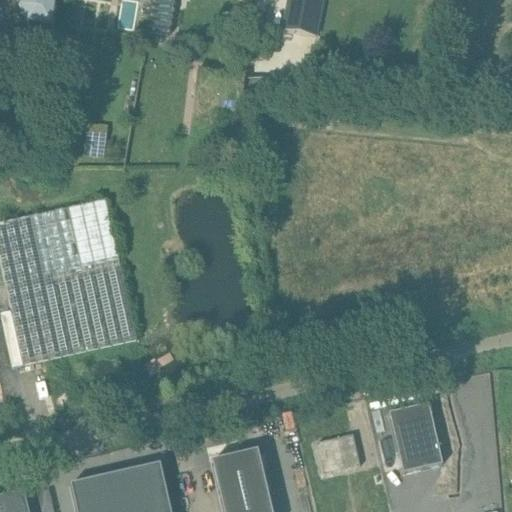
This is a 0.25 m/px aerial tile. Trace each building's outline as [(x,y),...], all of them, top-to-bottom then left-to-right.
[(24,0),(19,6),(27,24),(28,24),(29,38),(19,39),(21,64),(48,62),(47,48),(49,47),(55,0),(24,0)] [(152,0),(147,33),(169,37),(174,0),(152,0)] [(322,0),(288,0),(282,32),(315,38),(322,0)] [(245,76),(199,70),(194,108),(240,113),(242,97),(244,81),(245,76)] [(263,83),(244,81),(242,97),(303,102),(305,86),(284,84),(283,99),(262,97),(263,83)] [(108,128),(87,127),(86,144),(107,146),(108,128)] [(105,203),(0,226),(0,264),(23,369),(136,343),(105,203)] [(428,408),(388,417),(402,477),(441,468),(428,408)] [(316,447),(323,477),(359,469),(352,438),(316,447)] [(270,511),(256,454),(211,465),(221,511),(270,511)] [(74,511),(169,511),(159,467),(69,488),(74,511)] [(26,511),(22,494),(0,499),(0,511),(26,511)]
